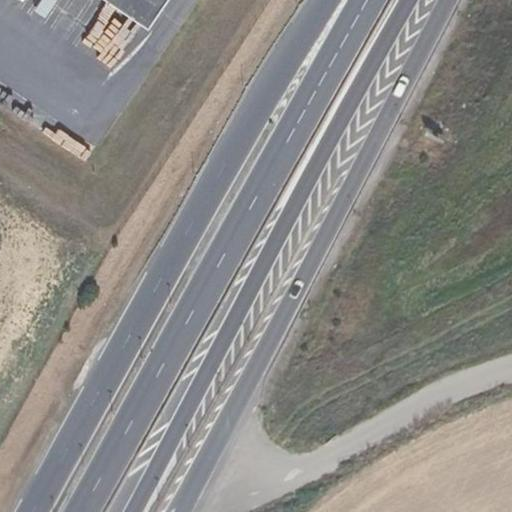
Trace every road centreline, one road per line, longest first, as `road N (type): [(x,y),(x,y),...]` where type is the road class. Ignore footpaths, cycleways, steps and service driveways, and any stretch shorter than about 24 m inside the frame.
road 1 (primary): [(327,0),(276,76),(32,511)]
road 2 (primary): [(367,0),(81,511)]
road 3 (primary): [(134,511),(411,0)]
road 4 (primary): [(178,511),(449,0)]
